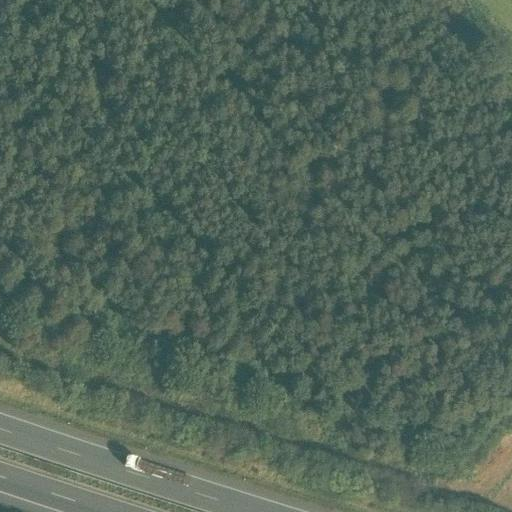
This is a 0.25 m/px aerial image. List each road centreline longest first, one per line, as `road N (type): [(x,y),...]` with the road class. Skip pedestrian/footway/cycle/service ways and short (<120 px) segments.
road 1 (track): [(511,467),(490,492),(0,324)]
road 2 (motorway): [(266,511),(0,428)]
road 3 (motorway): [(0,470),(129,511)]
